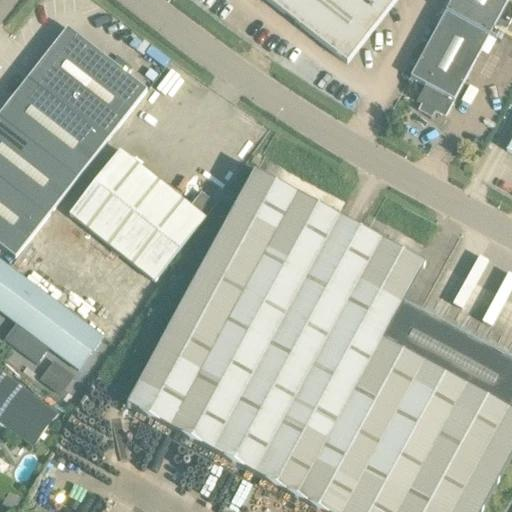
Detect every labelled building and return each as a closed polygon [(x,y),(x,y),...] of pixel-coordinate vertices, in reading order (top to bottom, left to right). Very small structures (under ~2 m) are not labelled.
[(399,0),(264,0),(348,65),(399,0)] [(446,119),(490,38),(510,0),(454,0),(411,80),(425,88),(417,103),(422,106),(419,113),(422,115),(428,118),(432,121),(436,114),(446,119)] [(0,248),(16,260),(49,219),(148,93),(68,30),(0,116),(0,248)] [(191,209),(120,153),(70,217),(156,284),(217,207),(202,195),(191,209)] [(127,409),(315,511),(483,511),(511,459),(511,366),(403,308),(425,268),(255,175),(127,409)] [(0,262),(0,313),(79,373),(104,340),(0,262)] [(48,352),(16,328),(4,343),(37,368),(48,352)] [(51,364),(41,385),(65,396),(74,375),(51,364)] [(0,424),(34,449),(57,417),(0,374),(0,424)]
